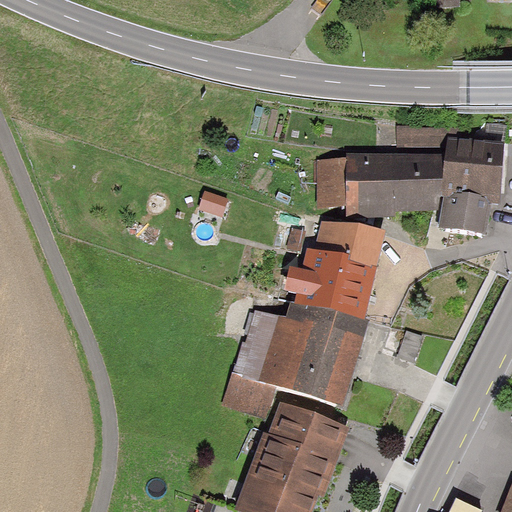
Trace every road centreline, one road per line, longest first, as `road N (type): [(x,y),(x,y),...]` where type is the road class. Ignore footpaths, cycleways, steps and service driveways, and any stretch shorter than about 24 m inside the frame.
road 1 (primary): [(28,0),(116,34),(265,71),(456,88)]
road 2 (unclassified): [(0,124),(107,395),(110,476),(101,511)]
road 3 (secondary): [(511,316),(417,511)]
